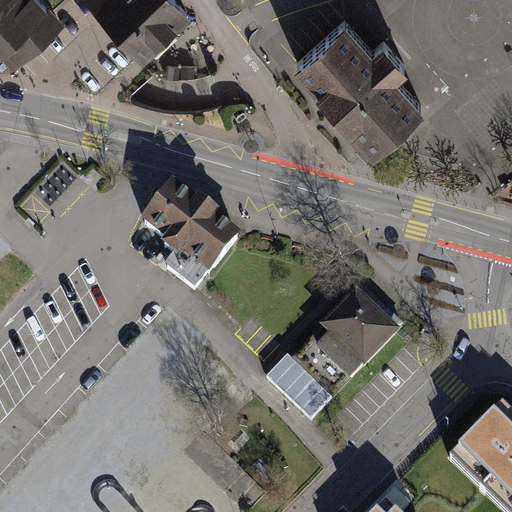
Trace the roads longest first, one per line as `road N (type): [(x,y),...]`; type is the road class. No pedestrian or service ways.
road 1 (tertiary): [(0,108),(286,183)]
road 2 (residential): [(325,511),(489,345)]
road 3 (tertiary): [(286,183),(493,238)]
road 4 (residential): [(199,0),(288,128),(294,148),(286,183)]
